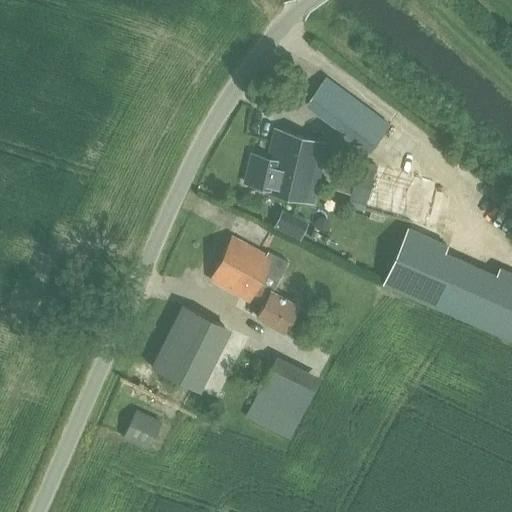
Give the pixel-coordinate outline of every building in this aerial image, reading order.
[(326,77),(307,103),(369,150),(389,124),(326,77)] [(269,158),(252,154),(245,182),(263,186),(262,187),(262,189),(311,201),(311,200),(325,142),(276,129),(269,158)] [(392,175),(389,189),(435,198),(437,183),(392,175)] [(354,204),(435,226),(442,202),(361,180),(354,204)] [(509,254),(511,251),(511,237),(493,221),(484,231),(509,254)] [(446,244),(408,228),(384,283),(511,339),(511,273),(500,268),(497,275),(443,252),(446,244)] [(284,330),(298,304),(273,290),(288,260),(268,250),(266,253),(231,235),(210,278),(250,300),(252,295),(264,302),(257,315),(284,330)] [(224,325),(182,305),(152,366),(194,386),(224,325)] [(289,439),(321,377),(277,355),(247,417),(289,439)] [(162,422),(136,410),(124,436),(149,448),(162,422)]
